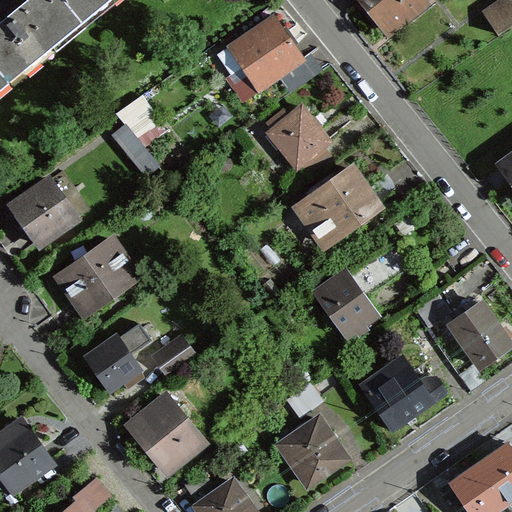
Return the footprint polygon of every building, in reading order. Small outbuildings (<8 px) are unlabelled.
[(0,0),(0,63),(62,14),(51,0),(0,0)] [(51,0),(62,14),(79,0),(51,0)] [(364,0),(372,8),(389,31),(425,2),(423,0),(364,0)] [(511,0),(503,0),(485,13),(499,33),(511,23),(511,0)] [(229,47),(239,62),(259,89),(304,58),(294,44),(296,43),(293,38),(286,28),(285,29),(275,15),(229,47)] [(229,69),(239,62),(229,47),(218,54),(229,69)] [(312,118),(302,106),(270,131),(298,166),(302,162),(324,145),(329,140),(319,128),(321,127),(317,122),(313,117),(312,118)] [(158,163),(126,125),(115,134),(146,173),(158,163)] [(333,157),(324,145),(302,162),(311,174),(333,157)] [(509,176),(511,181),(511,160),(509,156),(499,163),(509,176)] [(326,243),(379,205),(366,187),(352,168),(337,179),(315,195),(299,206),(326,243)] [(310,188),(315,195),(337,179),(332,172),(310,188)] [(28,225),(41,243),(76,218),(49,179),(14,204),(28,225)] [(113,238),(59,275),(85,312),(139,275),(113,238)] [(393,241),(347,274),(364,298),(410,265),(401,253),(393,241)] [(364,298),(347,274),(345,272),(316,292),(347,335),(375,315),(364,298)] [(416,308),(429,327),(450,312),(436,293),(416,308)] [(451,322),(481,365),(498,353),(511,344),(481,301),(451,322)] [(140,322),(119,336),(130,353),(151,338),(140,322)] [(119,336),(117,334),(86,355),(98,372),(110,389),(123,380),(138,369),(141,368),(130,353),(119,336)] [(158,354),(171,371),(195,354),(182,336),(158,354)] [(388,369),(394,377),(410,366),(405,358),(388,369)] [(410,366),(394,377),(369,394),(392,427),(415,412),(433,399),(420,380),(410,366)] [(143,377),(138,369),(123,380),(128,387),(143,377)] [(369,394),(394,377),(388,369),(363,386),(369,394)] [(420,380),(433,399),(446,390),(437,377),(434,377),(431,377),(428,377),(425,378),(423,379),(420,380)] [(166,395),(130,423),(149,446),(168,470),(204,441),(166,395)] [(282,443),(308,482),(311,481),(312,483),(328,472),(326,470),(334,464),(346,456),(319,418),(282,443)] [(14,424),(0,434),(0,468),(14,488),(51,463),(38,444),(25,426),(19,430),(14,424)] [(480,463),(507,501),(511,497),(511,447),(509,443),(495,452),(480,463)] [(499,511),(497,508),(507,501),(480,463),(467,472),(451,483),(471,511),(499,511)] [(73,495),(76,499),(86,511),(89,511),(91,510),(111,494),(97,477),(73,495)] [(198,505),(203,511),(255,511),(233,480),(198,505)] [(89,511),(86,511),(76,499),(60,511),(92,511),(91,510),(89,511)]
